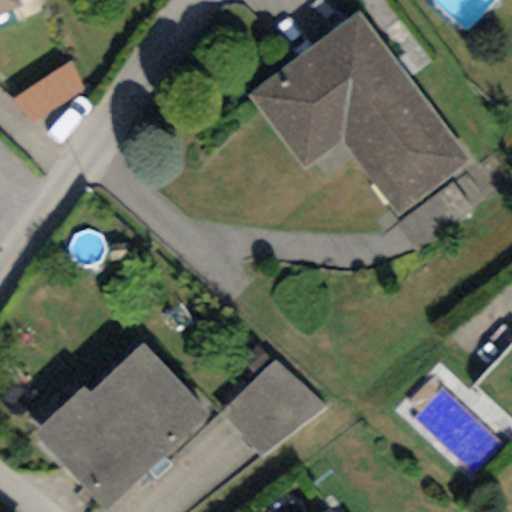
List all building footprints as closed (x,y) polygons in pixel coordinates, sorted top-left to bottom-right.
[(0,0),(0,15),(21,6),(18,0),(0,0)] [(360,13),(248,94),(302,168),(341,139),(395,213),(468,160),(360,13)] [(81,93),(70,63),(11,102),(33,125),(81,93)] [(210,415),(142,343),(89,392),(83,386),(33,433),(106,511),(210,415)] [(273,362),(224,414),(263,457),(326,409),(273,362)]
